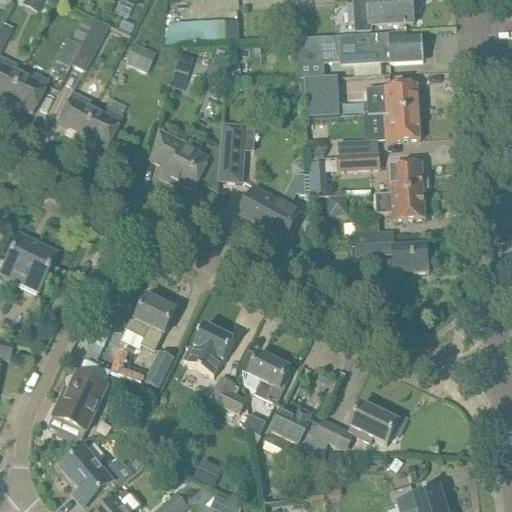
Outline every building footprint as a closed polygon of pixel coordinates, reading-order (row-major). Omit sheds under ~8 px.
[(357,0),(353,5),(355,35),(372,34),(372,29),(414,26),(412,0),(357,0)] [(85,76),(109,30),(95,22),(80,50),(70,69),(85,76)] [(123,23),(117,33),(128,39),(133,28),(123,23)] [(226,43),(226,23),(167,25),(168,44),(226,43)] [(387,37),(297,43),(298,67),(340,64),(341,67),(390,64),(390,67),(403,66),(423,65),(421,39),(407,40),(407,36),(387,37)] [(69,72),(70,69),(80,50),(66,42),(54,64),(69,72)] [(124,66),(146,77),(155,56),(133,46),(124,66)] [(0,101),(7,105),(20,79),(13,75),(16,68),(0,60),(0,101)] [(239,67),(231,70),(233,79),(241,77),(239,67)] [(48,84),(29,75),(26,82),(20,79),(7,105),(32,118),(48,84)] [(338,80),(305,83),(307,122),(341,120),(338,80)] [(382,91),(367,92),(368,119),(390,118),(419,116),(417,88),(397,90),(382,90),(382,91)] [(80,142),(93,115),(86,111),(90,105),(72,96),(55,129),(80,142)] [(100,118),(93,115),(80,142),(105,154),(114,136),(121,120),(103,112),(100,118)] [(391,125),(385,125),(386,146),(401,145),(421,144),(419,116),(390,118),(391,125)] [(244,131),(222,129),(218,184),(242,187),(245,155),(242,154),(244,131)] [(202,148),(190,142),(187,149),(160,136),(152,164),(163,169),(158,180),(169,185),(170,182),(194,194),(209,164),(197,158),(202,148)] [(380,158),(379,144),(338,147),(338,161),(380,158)] [(381,173),(380,158),(338,161),(339,175),(381,173)] [(324,165),(309,166),(310,175),(325,175),(324,165)] [(424,195),(424,194),(428,193),(427,181),(423,180),(422,168),(387,170),(389,197),(424,195)] [(297,198),(306,199),(304,179),(298,179),(294,182),(282,206),(254,191),(240,219),(238,222),(259,233),(260,230),(286,244),(300,216),(290,210),(297,198)] [(424,195),(389,197),(375,198),(376,218),(390,217),(391,225),(426,223),(424,195)] [(380,237),(378,222),(354,223),(355,238),(380,237)] [(393,237),(380,237),(355,238),(356,260),(393,258),(393,265),(391,265),(377,290),(392,298),(403,277),(429,276),(427,249),(394,251),(393,237)] [(56,257),(18,238),(4,266),(0,264),(0,278),(36,296),(56,257)] [(323,276),(317,289),(325,293),(333,289),(336,282),(323,276)] [(176,315),(147,301),(136,323),(131,321),(126,331),(127,332),(121,344),(152,359),(164,336),(166,336),(176,315)] [(191,350),(184,364),(189,367),(188,369),(214,381),(222,365),(224,366),(234,344),(219,336),(220,333),(210,328),(208,331),(205,329),(194,352),(191,350)] [(5,361),(12,346),(0,344),(0,362),(8,364),(9,362),(5,361)] [(111,378),(142,389),(146,376),(128,370),(132,360),(119,355),(111,378)] [(173,363),(160,356),(145,386),(158,393),(173,363)] [(249,377),(243,373),(245,389),(257,395),(255,398),(263,402),(276,408),(278,403),(287,385),(284,384),(290,372),(259,356),(250,374),(249,377)] [(78,378),(64,406),(61,405),(54,419),(87,435),(108,392),(78,378)] [(232,396),(235,388),(221,381),(210,403),(239,416),(245,403),(232,396)] [(349,435),(372,447),(375,442),(388,448),(393,438),(398,440),(407,423),(387,413),(384,418),(362,407),(350,431),(351,431),(349,435)] [(306,456),(320,430),(308,424),(311,418),(299,412),(297,418),(281,411),(272,429),(273,429),(267,442),(295,455),(290,464),(304,470),(303,503),(325,501),(325,457),(306,456)] [(243,431),(259,439),(266,426),(249,418),(243,431)] [(115,422),(112,427),(114,435),(126,432),(123,420),(115,422)] [(320,430),(306,456),(325,457),(330,445),(336,448),(343,434),(337,430),(323,423),(320,430)] [(70,465),(61,472),(80,495),(74,500),(83,511),(112,487),(117,493),(134,479),(133,478),(126,469),(120,462),(103,476),(84,453),(75,460),(73,460),(70,462),(70,465)] [(327,459),(327,471),(340,471),(340,459),(327,459)] [(133,463),(126,469),(133,478),(140,472),(133,463)] [(185,511),(206,494),(191,486),(177,498),(178,499),(162,511),(185,511)] [(447,511),(440,490),(397,504),(399,511),(447,511)] [(129,497),(126,493),(103,511),(140,511),(141,511),(141,507),(133,498),(129,497)]
